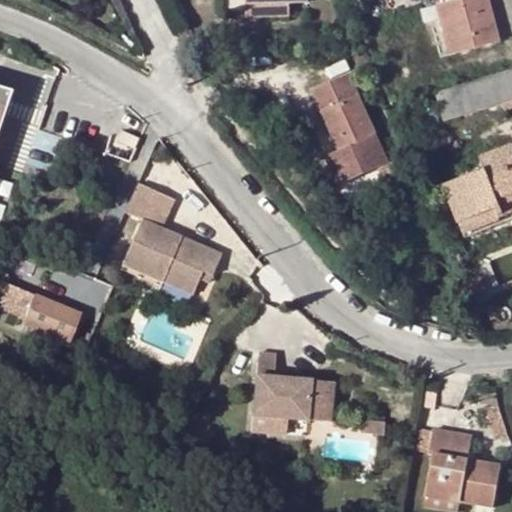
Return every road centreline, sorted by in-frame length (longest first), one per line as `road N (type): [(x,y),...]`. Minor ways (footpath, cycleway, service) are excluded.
road 1 (tertiary): [(176,122),(305,277),(344,311),(388,340),(435,355),(511,357)]
road 2 (tertiary): [(0,17),(90,61),(176,122)]
road 3 (unclassified): [(176,122),(131,0)]
